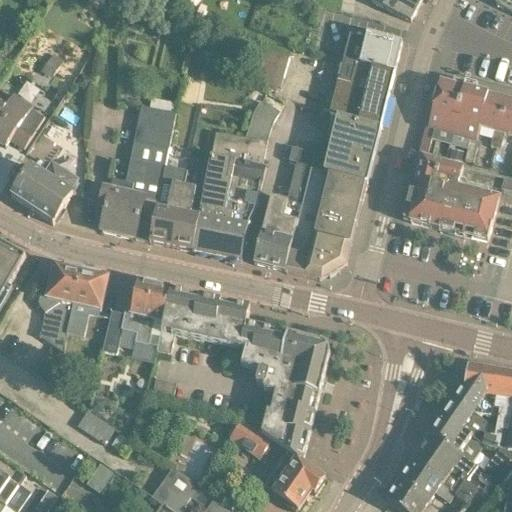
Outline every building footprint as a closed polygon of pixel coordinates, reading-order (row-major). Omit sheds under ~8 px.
[(412,26),(424,1),(421,0),(376,0),(375,4),(373,3),(371,6),(399,20),(399,19),(412,26)] [(511,0),(499,0),(496,8),(511,16),(511,0)] [(360,69),(395,75),(402,46),(367,37),(368,34),(352,29),(344,65),(360,69)] [(281,92),(290,61),(280,58),(267,54),(258,86),(281,92)] [(52,82),(63,65),(53,58),(42,75),(52,82)] [(381,132),(382,129),(395,75),(360,69),(344,65),(330,119),(338,121),(381,132)] [(92,83),(81,78),(75,89),(86,94),(92,83)] [(452,139),(466,86),(454,83),(452,89),(440,86),(428,132),(427,132),(424,142),(432,144),(434,134),(452,139)] [(466,86),(452,139),(471,143),(468,153),(476,155),(479,145),(477,145),(480,132),(488,99),(488,98),(476,95),(478,89),(466,86)] [(0,106),(0,140),(10,146),(12,143),(25,153),(45,122),(32,113),(33,112),(13,99),(6,110),(0,106)] [(500,136),(508,104),(488,99),(480,132),(494,135),(493,143),(503,145),(505,138),(500,136)] [(511,139),(511,105),(508,104),(500,136),(505,138),(511,139)] [(253,118),(273,127),(279,116),(261,105),(253,118)] [(150,247),(157,211),(165,171),(176,118),(150,113),(134,189),(113,184),(111,194),(104,193),(100,210),(107,212),(101,235),(150,247)] [(269,139),(273,127),(253,118),(245,142),(267,147),(267,145),(269,139)] [(368,186),(368,184),(376,154),(381,132),(338,121),(325,176),(368,186)] [(267,147),(245,142),(216,137),(212,160),(199,220),(194,256),(241,265),(248,230),(256,214),(262,187),(263,188),(266,172),(263,171),(267,147)] [(424,142),(421,154),(429,156),(432,144),(424,142)] [(503,145),(493,143),(491,151),(501,153),(503,145)] [(286,276),(313,174),(312,173),(315,158),(292,152),(289,165),(301,168),(291,206),(272,201),(254,268),(286,276)] [(463,156),(452,153),(450,162),(461,165),(463,156)] [(468,153),(465,165),(473,167),(477,155),(476,155),(468,153)] [(511,184),(485,178),(423,162),(420,171),(415,193),(416,194),(415,198),(410,197),(405,217),(408,217),(412,223),(411,226),(439,233),(439,234),(488,246),(499,202),(458,192),(461,182),(501,192),(501,194),(511,196),(511,184)] [(78,184),(52,167),(45,179),(32,171),(12,201),(53,229),(73,198),(71,196),(78,184)] [(187,176),(165,171),(150,247),(172,251),(185,190),(187,176)] [(325,177),(313,174),(286,276),(321,285),(347,270),(368,186),(325,176),(325,177)] [(196,192),(185,190),(172,251),(194,256),(199,220),(191,219),(196,192)] [(0,304),(26,260),(0,244),(0,304)] [(67,339),(82,275),(55,269),(48,300),(41,298),(39,308),(45,318),(40,341),(64,357),(68,339),(67,339)] [(67,339),(68,339),(84,342),(88,319),(97,321),(99,314),(101,315),(108,281),(82,275),(67,339)] [(163,325),(170,292),(138,285),(133,311),(127,309),(125,318),(112,316),(102,356),(117,360),(123,333),(137,336),(135,345),(148,348),(155,323),(163,325)] [(243,348),(247,328),(250,315),(247,311),(170,295),(163,332),(243,348)] [(302,468),(325,378),(328,369),(329,362),(330,359),(328,352),(323,347),(321,347),(309,344),(247,328),(243,348),(255,350),(251,367),(262,370),(257,390),(265,391),(264,394),(266,397),(277,399),(272,419),(269,418),(263,440),(263,441),(272,446),(288,458),(302,468)] [(171,361),(175,342),(162,339),(158,359),(171,361)] [(508,452),(511,429),(511,378),(468,371),(457,402),(474,413),(482,419),(489,420),(493,403),(501,404),(496,433),(483,429),(481,446),(497,450),(508,452)] [(176,388),(156,383),(152,400),(172,404),(176,388)] [(91,414),(102,416),(105,404),(94,401),(91,414)] [(474,413),(457,402),(431,440),(432,441),(467,467),(480,446),(483,426),(472,418),(474,413)] [(89,414),(80,428),(109,446),(118,431),(89,414)] [(263,441),(263,440),(242,426),(231,443),(260,463),(272,446),(263,441)] [(119,437),(111,449),(121,456),(129,443),(119,437)] [(432,441),(413,467),(457,499),(467,507),(483,487),(469,477),(473,472),(467,467),(432,441)] [(510,478),(511,466),(511,456),(500,454),(479,482),(488,488),(483,496),(492,503),(510,479),(510,478)] [(325,483),(302,468),(288,458),(274,479),(285,486),(275,500),(293,511),(304,511),(314,498),(315,499),(325,483)] [(95,476),(101,468),(90,461),(85,469),(95,476)] [(27,481),(0,462),(0,506),(6,511),(27,481)] [(450,508),(457,499),(413,467),(400,486),(430,507),(437,498),(450,508)] [(240,471),(234,471),(230,477),(233,483),(240,483),(244,477),(240,471)] [(232,511),(217,501),(216,502),(173,472),(153,501),(169,511),(184,511),(191,503),(204,511),(232,511)] [(426,511),(430,507),(400,486),(386,506),(395,511),(426,511)] [(52,511),(59,502),(47,494),(40,505),(50,511),(52,511)] [(169,511),(153,501),(152,502),(162,509),(159,511),(169,511)]
